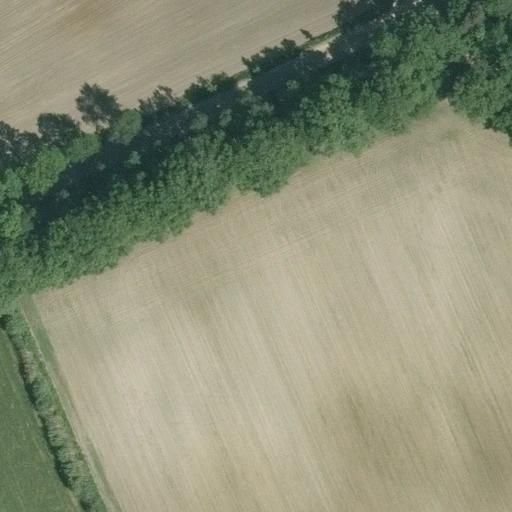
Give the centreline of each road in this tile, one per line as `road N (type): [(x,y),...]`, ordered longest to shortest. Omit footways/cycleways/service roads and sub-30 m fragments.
road 1 (unclassified): [(0,209),(451,0)]
road 2 (track): [(511,88),(430,54),(417,13)]
